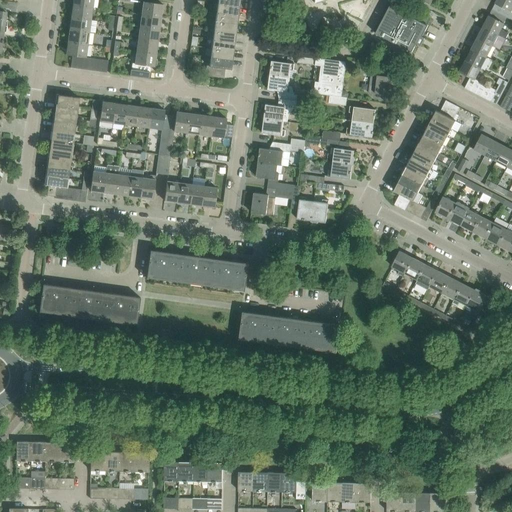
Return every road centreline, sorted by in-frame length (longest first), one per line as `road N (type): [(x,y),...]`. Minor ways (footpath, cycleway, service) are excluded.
road 1 (tertiary): [(14,386),(250,406),(445,408)]
road 2 (tertiary): [(439,393),(328,394),(100,365),(14,366)]
road 3 (residential): [(511,280),(363,204)]
road 4 (residential): [(340,313),(252,302),(261,238)]
road 5 (residential): [(152,506),(0,497)]
road 6 (residential): [(49,270),(136,283),(144,222)]
road 7 (residential): [(428,80),(363,204)]
road 8 (residential): [(175,91),(38,72)]
road 9 (residential): [(20,206),(38,72)]
road 10 (residential): [(227,233),(244,101)]
road 11 (residential): [(144,222),(20,206)]
road 12 (residential): [(363,204),(335,243),(261,238)]
